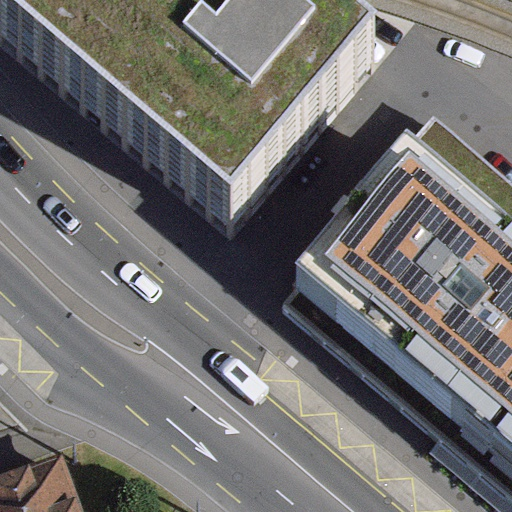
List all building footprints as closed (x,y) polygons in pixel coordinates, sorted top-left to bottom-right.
[(0,0),(0,44),(82,115),(184,0),(0,0)] [(390,126),(248,0),(184,0),(82,115),(259,273),(390,126)] [(293,311),(490,469),(511,443),(511,227),(427,155),(293,311)] [(511,443),(490,469),(511,486),(511,443)] [(66,511),(57,483),(0,502),(0,511),(66,511)]
